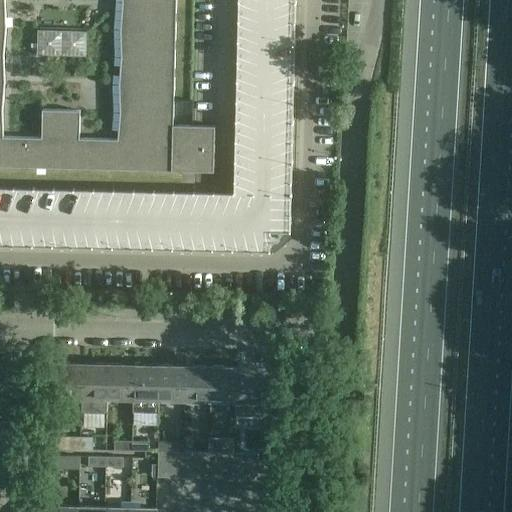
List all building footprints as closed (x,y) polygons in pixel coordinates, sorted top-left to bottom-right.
[(293,230),(298,0),(240,0),(236,192),(0,186),(0,245),(272,251),(293,230)] [(0,0),(0,166),(214,172),(215,126),(173,125),(176,0),(0,0)] [(56,397),(82,398),(82,364),(56,363),(56,397)] [(108,365),(82,364),(82,398),(82,410),(107,411),(107,398),(108,365)] [(134,365),(108,365),(107,398),(133,399),(134,365)] [(133,412),(159,413),(159,399),(159,366),(134,365),(133,399),(133,412)] [(159,399),(184,400),(185,366),(159,366),(159,399)] [(184,400),(210,401),(211,367),(185,366),(184,400)] [(210,401),(235,401),(236,367),(211,367),(210,401)] [(236,367),(235,401),(235,416),(265,416),(265,401),(262,401),(262,368),(236,367)] [(81,437),(55,437),(54,449),(80,450),(81,437)] [(93,437),(81,437),(80,450),(93,450),(93,437)] [(209,438),(208,451),(221,452),(233,452),(234,439),(209,438)] [(114,450),(132,450),(132,441),(115,440),(114,450)] [(149,441),(132,441),(132,450),(149,451),(149,441)] [(158,477),(171,477),(171,451),(158,451),(158,477)] [(171,477),(183,478),(183,451),(171,451),(171,477)] [(183,478),(195,478),(196,451),(183,451),(183,478)] [(195,478),(208,478),(208,451),(196,451),(195,478)] [(221,452),(208,451),(208,478),(220,478),(221,452)] [(233,452),(221,452),(220,478),(233,479),(233,464),(233,452)] [(54,469),(80,469),(80,456),(54,456),(54,469)] [(88,466),(106,466),(106,456),(89,456),(88,466)] [(123,457),(106,456),(106,466),(123,466),(123,457)] [(264,464),(233,464),(233,479),(253,480),(264,467),(264,464)]
